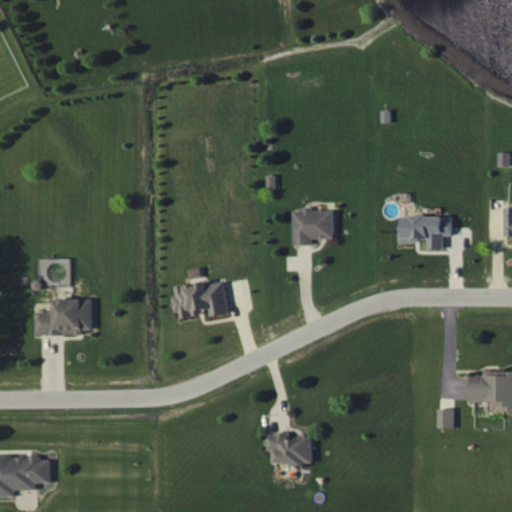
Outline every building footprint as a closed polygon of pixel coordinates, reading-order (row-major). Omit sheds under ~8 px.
[(500,166),(511,165),(511,151),(500,152),(500,166)] [(336,238),(336,210),(315,210),(315,208),(296,208),(296,245),(315,245),(314,238),(336,238)] [(447,248),(447,235),(455,235),(455,216),(407,215),(407,231),(402,231),(402,241),(431,241),(431,248),(447,248)] [(231,312),(226,281),(210,283),(210,281),(178,286),(179,294),(176,295),(180,318),(197,315),(196,315),(211,313),(211,315),(231,312)] [(96,298),(57,297),(57,311),(39,311),(39,333),(86,334),(86,329),(95,329),(96,298)] [(472,402),(505,402),(505,411),(511,410),(511,369),(486,370),(486,375),(472,374),(472,402)] [(456,408),(441,408),(441,427),(456,427),(456,408)] [(315,435),(293,435),(293,432),(269,432),(269,450),(277,450),(277,463),(315,464),(315,435)] [(54,482),(53,459),(44,459),(44,455),(0,456),(0,496),(18,496),(18,489),(39,489),(39,482),(54,482)]
